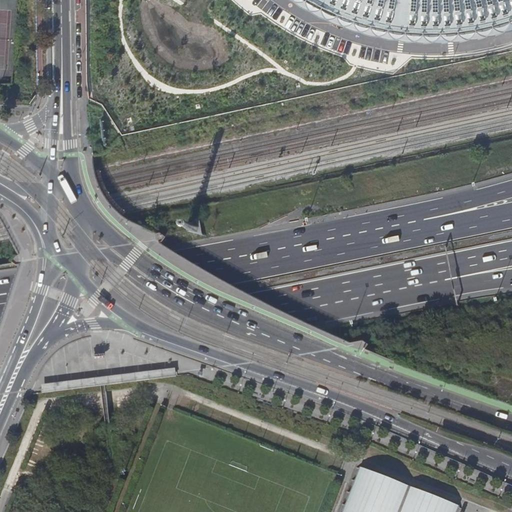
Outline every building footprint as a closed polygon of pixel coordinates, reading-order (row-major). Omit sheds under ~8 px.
[(511,0),(313,0),(323,9),(348,17),(381,26),(414,28),(449,26),(490,22),(511,13),(511,0)] [(333,50),(339,40),(332,36),(326,46),(333,50)] [(197,232),(201,220),(190,216),(186,229),(197,232)] [(73,388),(176,375),(175,367),(79,379),(73,388)] [(41,392),(73,388),(79,379),(42,384),(41,392)] [(453,511),(456,507),(364,470),(347,511),(453,511)]
